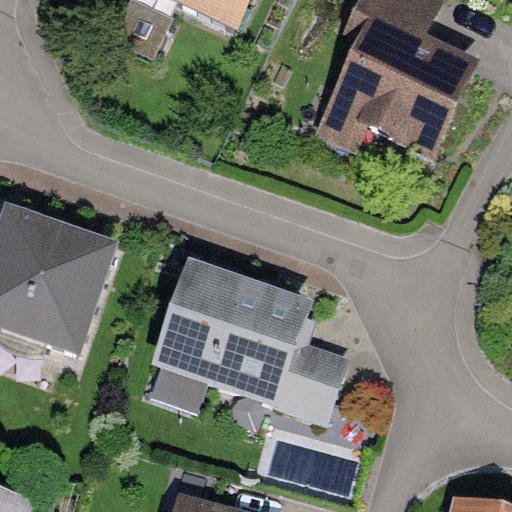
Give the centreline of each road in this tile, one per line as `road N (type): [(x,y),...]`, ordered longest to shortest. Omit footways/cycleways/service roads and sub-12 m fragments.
road 1 (residential): [(448,405),(408,312),(380,278),(56,158),(0,120)]
road 2 (residential): [(389,511),(448,405)]
